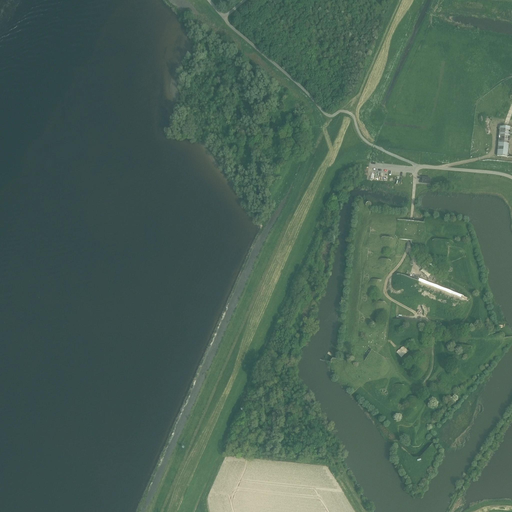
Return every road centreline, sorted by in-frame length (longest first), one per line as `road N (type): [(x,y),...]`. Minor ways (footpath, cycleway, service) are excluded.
road 1 (track): [(347,112),(325,114),(223,17)]
road 2 (track): [(395,0),(347,112)]
